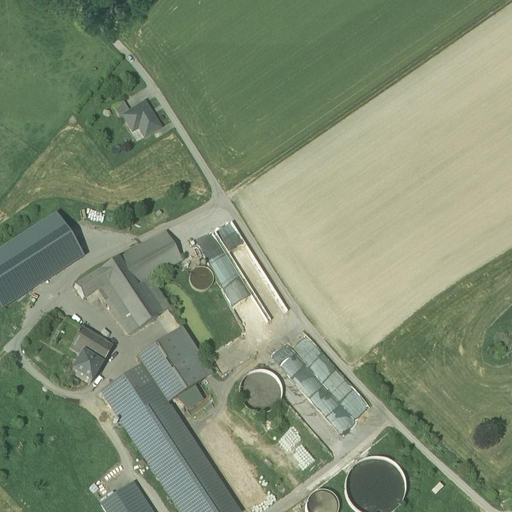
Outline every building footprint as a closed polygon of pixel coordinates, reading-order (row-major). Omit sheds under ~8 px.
[(113,110),(119,120),(123,118),(122,118),(129,114),(123,103),(113,110)] [(138,129),(144,139),(159,129),(144,104),(129,114),(122,118),(123,118),(130,129),(133,127),(137,128),(138,129)] [(81,259),(54,217),(0,251),(0,310),(0,311),(81,259)] [(198,241),(220,289),(239,280),(226,252),(242,244),(232,224),(198,241)] [(165,234),(118,260),(137,288),(149,281),(181,263),(167,238),(165,234)] [(82,301),(99,291),(101,289),(107,285),(111,291),(138,332),(157,319),(137,288),(118,260),(74,288),(74,289),(82,300),(82,301)] [(189,278),(188,282),(190,287),(193,290),(197,293),(201,293),(206,292),(210,289),(212,284),(212,280),(211,275),(208,272),(203,270),(199,269),(194,271),(191,274),(189,278)] [(137,288),(157,319),(168,310),(149,281),(137,288)] [(107,285),(101,289),(106,295),(111,291),(107,285)] [(138,332),(111,291),(106,295),(101,289),(99,291),(130,337),(138,332)] [(100,367),(101,368),(112,348),(80,329),(68,351),(80,358),(81,355),(101,367),(100,367)] [(169,337),(200,384),(212,376),(181,329),(169,337)] [(136,359),(141,367),(167,406),(175,401),(194,388),(200,384),(169,337),(136,359)] [(70,374),(89,385),(100,367),(101,367),(81,355),(80,358),(70,374)] [(237,511),(167,406),(141,367),(128,376),(101,393),(137,448),(179,511),(237,511)] [(238,390),(238,398),(241,406),(247,412),(255,416),(264,416),(272,413),(278,407),(282,399),(282,390),(279,382),(273,376),(265,373),(256,373),(248,376),(242,382),(238,390)] [(194,388),(175,401),(187,412),(203,402),(194,388)] [(354,511),(393,511),(400,505),(404,495),(404,483),(399,472),(389,463),(378,460),(366,461),(355,467),(347,476),(344,487),(345,498),(351,508),(354,511)] [(438,484),(430,492),(435,497),(443,488),(438,484)] [(148,511),(131,486),(100,506),(104,511),(148,511)] [(318,493),(304,500),(304,511),(343,511),(344,511),(335,493),(318,493)]
